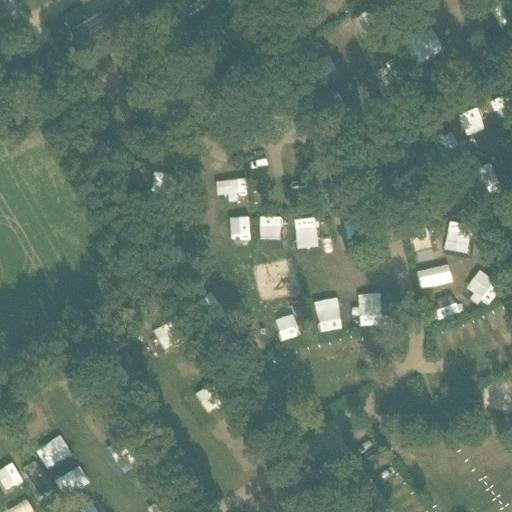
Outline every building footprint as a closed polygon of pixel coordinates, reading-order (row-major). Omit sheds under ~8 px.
[(107,57),(129,45),(127,43),(136,37),(120,9),(103,19),(101,17),(88,25),(79,10),(64,19),(72,34),(71,34),(90,67),(91,66),(100,81),(115,72),(107,57)] [(45,68),(0,96),(11,113),(40,95),(45,103),(59,94),(54,86),(55,85),(45,68)] [(248,77),(203,105),(214,121),(243,103),(248,111),(263,102),(258,94),(248,77)] [(222,223),(223,238),(250,238),(249,223),(222,223)] [(360,330),(379,328),(377,297),(358,298),(360,330)] [(41,499),(54,492),(36,463),(23,471),(41,499)] [(67,491),(85,481),(75,463),(57,473),(67,491)] [(28,494),(12,502),(17,511),(35,511),(37,511),(28,494)] [(77,511),(105,511),(100,501),(77,511)]
